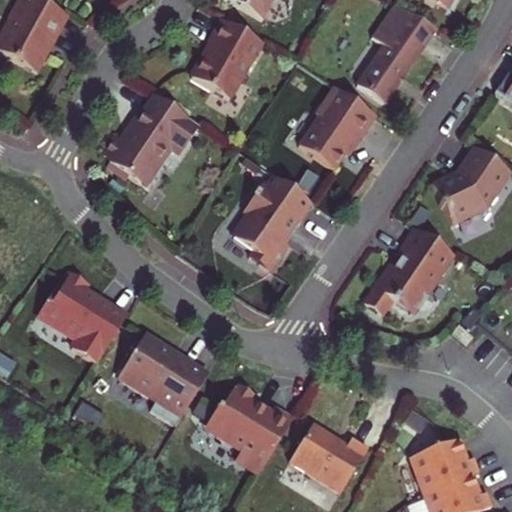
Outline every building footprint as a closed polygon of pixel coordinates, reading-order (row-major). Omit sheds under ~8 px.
[(63,16),(34,0),(19,0),(9,20),(14,23),(0,47),(0,54),(32,72),(63,16)] [(223,0),(224,0),(262,22),(275,0),(223,0)] [(418,0),(434,8),(436,4),(448,10),(453,0),(418,0)] [(434,31),(392,9),(371,40),(383,48),(357,87),(383,106),(434,31)] [(261,45),(220,21),(208,42),(208,44),(209,46),(212,47),(206,57),(203,57),(191,79),(229,101),(261,45)] [(511,68),(494,94),(511,106),(511,68)] [(374,118),(332,90),(314,117),(318,119),(298,148),(333,172),(353,143),(356,145),(374,118)] [(198,128),(153,98),(130,132),(130,136),(124,145),(114,138),(102,156),(109,162),(105,168),(118,177),(120,173),(127,178),(139,186),(152,167),(155,170),(169,149),(179,156),(198,128)] [(510,175),(473,150),(457,172),(459,173),(457,176),(452,179),(451,177),(431,186),(450,226),(486,210),(510,175)] [(312,207),(274,180),(266,193),(255,195),(243,213),(249,217),(233,241),(252,254),(248,260),(269,274),(287,246),(281,242),(294,223),(299,226),(312,207)] [(451,256),(414,231),(399,252),(401,253),(397,259),(398,261),(399,262),(393,271),(389,269),(364,306),(381,318),(391,303),(410,316),(413,311),(418,314),(427,300),(423,297),(435,279),(438,281),(449,266),(446,264),(451,256)] [(96,366),(126,318),(100,303),(99,306),(81,295),(86,287),(69,276),(58,294),(53,291),(38,315),(57,326),(55,328),(76,342),(71,350),(96,366)] [(473,340),(458,327),(450,335),(465,348),(473,340)] [(176,427),(207,377),(182,361),(180,364),(172,359),(174,356),(143,337),(117,380),(156,403),(150,412),(176,427)] [(258,476),(291,422),(273,410),(268,418),(250,407),(252,404),(249,402),(251,399),(237,390),(234,393),(232,392),(220,411),(217,409),(211,417),(215,420),(207,432),(240,452),(235,461),(258,476)] [(340,495),(367,452),(350,441),(346,448),(311,427),(288,463),(340,495)] [(460,461),(453,445),(407,465),(427,511),(484,511),(490,509),(484,495),(477,499),(475,495),(468,479),(475,476),(469,463),(462,465),(460,461)]
